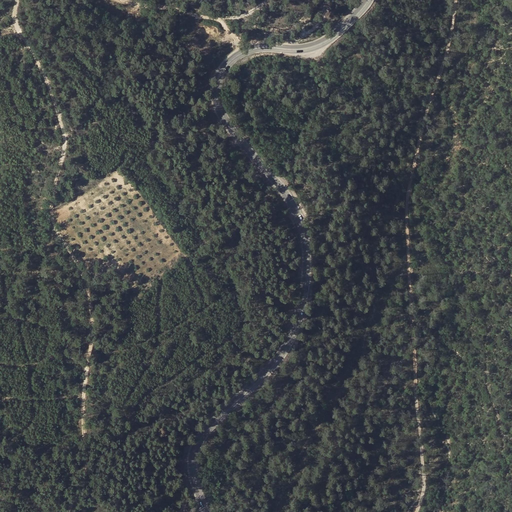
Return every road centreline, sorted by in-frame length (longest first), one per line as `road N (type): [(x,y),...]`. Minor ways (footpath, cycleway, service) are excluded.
road 1 (secondary): [(369,0),(322,43),(247,50),(217,78),(221,112),(301,221),(307,272),(287,346),(193,450),(206,511)]
road 2 (track): [(18,0),(12,21),(45,70),(65,135),(49,205),(91,306),(87,442),(69,511)]
road 3 (track): [(418,511),(426,464),(411,215),(460,0)]
road 4 (track): [(122,0),(224,21),(247,50)]
